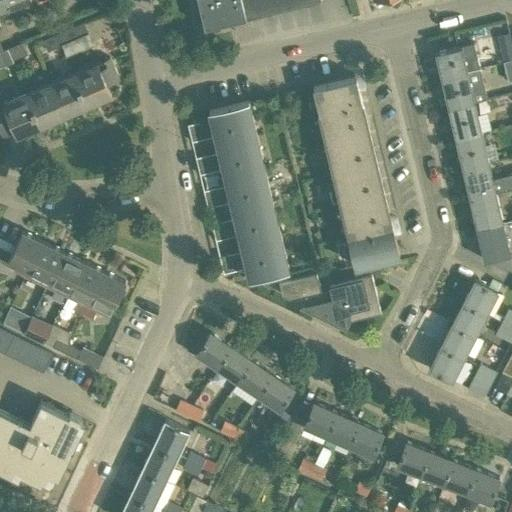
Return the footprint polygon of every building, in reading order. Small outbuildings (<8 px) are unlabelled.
[(0,0),(0,12),(34,0),(0,0)] [(233,19),(313,0),(198,0),(205,26),(233,19)] [(57,33),(62,45),(67,55),(93,43),(89,32),(88,33),(84,22),(57,33)] [(62,45),(57,33),(43,39),(48,51),(62,45)] [(503,61),(511,59),(511,46),(509,33),(497,35),(503,61)] [(22,42),(8,48),(12,60),(27,53),(22,42)] [(464,55),(462,44),(434,51),(439,75),(479,66),(476,52),(464,55)] [(110,57),(73,72),(87,105),(111,95),(107,84),(119,79),(110,57)] [(511,59),(503,61),(508,81),(511,79),(511,59)] [(481,72),(479,66),(439,75),(447,105),(487,96),(481,72)] [(87,105),(73,72),(50,82),(64,115),(87,105)] [(399,254),(360,93),(356,75),(313,85),(356,265),(399,254)] [(50,82),(27,92),(41,125),(64,115),(50,82)] [(41,125),(27,92),(3,102),(0,95),(0,127),(3,134),(14,129),(17,135),(18,135),(20,140),(34,134),(31,129),(41,125)] [(447,105),(454,136),(482,129),(475,100),(487,97),(487,96),(447,105)] [(190,132),(252,117),(248,100),(209,110),(211,118),(188,124),(188,123),(187,123),(190,132)] [(252,117),(190,132),(192,141),(215,135),(217,143),(256,134),(252,117)] [(482,129),(454,136),(461,167),(489,160),(482,129)] [(256,134),(217,143),(219,151),(196,157),(196,156),(195,156),(197,165),(260,150),(256,134)] [(264,167),(260,150),(197,165),(200,174),(223,168),(225,176),(264,167)] [(489,160),(461,167),(468,197),(511,186),(511,173),(493,178),(489,160)] [(264,167),(225,176),(227,184),(204,190),(204,189),(203,189),(205,198),(268,183),(264,167)] [(272,200),(268,183),(205,198),(207,207),(208,207),(231,201),(233,209),(272,200)] [(511,186),(468,197),(469,199),(475,227),(503,221),(496,192),(511,188),(511,186)] [(272,200),(233,209),(234,217),(212,223),(212,222),(211,222),(213,231),(276,216),(272,200)] [(280,233),(276,216),(213,231),(215,240),(216,240),(216,239),(238,234),(240,242),(280,233)] [(503,221),(475,227),(483,259),(511,253),(503,221)] [(42,240),(21,230),(7,260),(16,264),(13,269),(25,275),(42,240)] [(280,233),(240,242),(242,250),(220,256),(220,255),(219,255),(221,264),(284,249),(280,233)] [(63,250),(42,240),(25,275),(38,281),(37,283),(45,286),(63,250)] [(284,249),(221,264),(223,273),(224,273),(224,272),(246,267),(248,275),(288,266),(284,249)] [(63,250),(45,286),(54,290),(54,289),(67,295),(84,260),(63,250)] [(67,295),(79,301),(79,303),(76,310),(84,314),(88,307),(87,306),(104,270),(84,260),(67,295)] [(104,270),(87,306),(88,307),(95,310),(95,309),(108,316),(125,281),(104,270)] [(332,322),(325,288),(320,289),(316,273),(279,282),(281,293),(281,294),(324,315),(324,318),(332,322)] [(330,286),(325,288),(332,322),(335,320),(348,326),(351,319),(380,312),(371,274),(330,284),(330,286)] [(462,300),(485,311),(496,289),(474,277),(462,300)] [(462,300),(450,322),(473,333),(485,311),(462,300)] [(501,320),(511,325),(511,309),(508,307),(501,320)] [(15,318),(11,326),(23,332),(27,324),(15,318)] [(511,340),(511,325),(501,320),(495,333),(511,342),(511,340)] [(450,322),(439,344),(462,356),(473,333),(450,322)] [(27,324),(23,332),(44,342),(48,334),(27,324)] [(3,329),(0,335),(0,350),(4,352),(13,334),(3,329)] [(60,329),(56,338),(52,346),(64,352),(68,344),(72,335),(60,329)] [(217,366),(231,345),(210,331),(196,352),(217,366)] [(13,334),(4,352),(14,357),(23,338),(13,334)] [(33,343),(23,338),(14,357),(23,362),(33,343)] [(33,343),(23,362),(33,367),(42,348),(33,343)] [(80,350),(68,344),(64,352),(76,358),(80,350)] [(462,356),(439,344),(427,367),(450,378),(462,356)] [(252,359),(231,345),(217,366),(238,380),(252,359)] [(52,353),(42,348),(33,367),(43,371),(52,353)] [(503,371),(507,373),(511,376),(511,356),(509,356),(502,370),(502,371),(503,371)] [(252,359),(238,380),(258,394),(272,373),(252,359)] [(477,364),(472,374),(490,383),(495,373),(477,364)] [(293,387),(272,373),(258,394),(279,408),(293,387)] [(490,383),(472,374),(466,388),(483,396),(490,383)] [(187,415),(192,404),(194,400),(187,397),(185,401),(180,398),(175,409),(187,415)] [(30,421),(9,411),(0,406),(0,467),(18,476),(20,472),(41,482),(43,479),(51,483),(55,474),(58,476),(85,420),(41,399),(30,421)] [(327,435),(337,412),(314,402),(304,425),(327,435)] [(204,409),(192,404),(187,415),(199,420),(204,409)] [(337,412),(327,435),(350,445),(360,422),(337,412)] [(165,418),(153,443),(177,454),(189,429),(165,418)] [(231,436),(236,425),(225,420),(220,430),(231,436)] [(383,432),(360,422),(350,445),(373,455),(383,432)] [(236,425),(231,436),(243,441),(248,431),(236,425)] [(285,436),(276,456),(288,462),(297,442),(285,436)] [(421,474),(430,450),(406,441),(397,465),(421,474)] [(153,443),(141,468),(165,479),(177,454),(153,443)] [(186,458),(201,466),(205,457),(190,450),(186,458)] [(430,450),(421,474),(444,483),(453,459),(430,450)] [(309,474),(314,463),(302,457),(297,468),(309,474)] [(201,466),(186,458),(182,466),(197,474),(201,466)] [(476,468),(453,459),(444,483),(467,491),(476,468)] [(321,479),(326,469),(314,463),(309,474),(321,479)] [(165,479),(141,468),(129,493),(153,504),(165,479)] [(499,477),(476,468),(467,491),(490,500),(499,477)] [(202,496),(207,484),(192,477),(187,488),(202,496)] [(370,484),(358,478),(354,488),(365,494),(370,484)] [(385,496),(374,491),(369,502),(381,507),(385,496)] [(149,511),(153,504),(129,493),(119,511),(149,511)] [(163,508),(171,511),(179,511),(182,507),(167,499),(163,508)] [(200,511),(221,511),(224,507),(207,499),(200,511)] [(240,511),(249,511),(254,502),(247,499),(240,511)] [(405,511),(407,508),(409,503),(400,499),(393,511),(405,511)]
